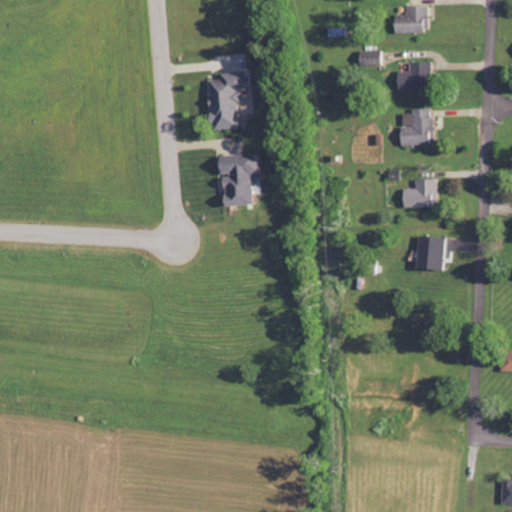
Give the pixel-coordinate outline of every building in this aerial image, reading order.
[(433,6),(412,6),(412,15),(402,15),(401,33),(433,34),(433,6)] [(365,52),(366,66),(388,66),(388,51),(365,52)] [(436,62),(416,63),(416,72),(405,72),(405,90),(437,89),(436,62)] [(220,130),(246,129),(245,102),(248,102),(247,91),(254,91),(253,72),(228,73),(228,80),(217,80),(220,130)] [(438,109),(417,110),(417,114),(407,114),(408,146),(439,145),(438,109)] [(234,207),(263,205),(260,178),(269,177),(267,153),(229,157),(234,207)] [(411,208),(444,207),(443,179),(421,180),(422,189),(411,189),(411,208)] [(452,238),(425,237),(424,269),(451,270),(452,238)]
